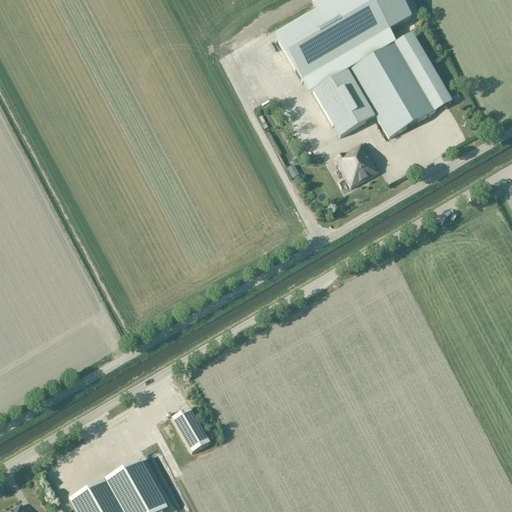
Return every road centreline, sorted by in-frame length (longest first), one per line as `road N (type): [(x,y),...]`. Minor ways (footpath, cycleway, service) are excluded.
road 1 (unclassified): [(0,469),(511,167)]
road 2 (unclassified): [(511,131),(0,431)]
